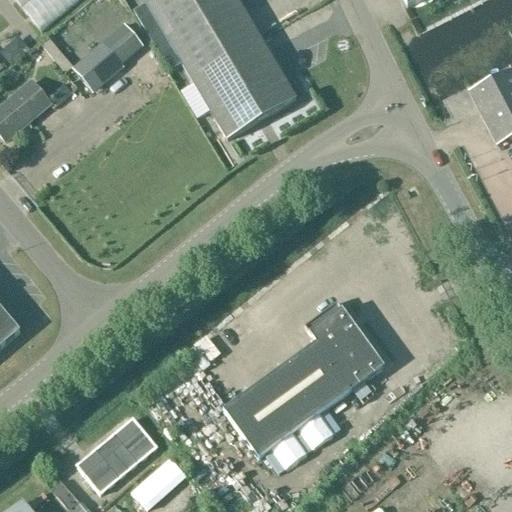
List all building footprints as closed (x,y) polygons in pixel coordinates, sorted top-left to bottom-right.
[(15,0),(40,29),(75,0),(15,0)] [(234,0),(157,0),(146,7),(227,145),(296,104),(234,0)] [(402,0),(408,12),(433,0),(402,0)] [(121,67),(142,49),(124,28),(102,46),(72,72),(93,97),(124,71),(121,67)] [(511,73),(469,96),(497,149),(511,141),(511,73)] [(0,111),(0,139),(5,146),(51,108),(32,86),(1,113),(0,111)] [(316,347),(223,414),(258,463),(384,371),(337,306),(304,330),(316,347)] [(0,312),(0,352),(20,336),(0,312)] [(480,325),(487,340),(499,335),(492,319),(480,325)] [(191,353),(213,359),(216,346),(194,340),(191,353)] [(185,394),(171,403),(184,425),(199,416),(185,394)] [(157,452),(131,422),(74,471),(99,501),(157,452)] [(232,485),(238,496),(255,486),(249,475),(232,485)] [(56,498),(68,511),(83,511),(65,491),(56,498)] [(148,511),(165,511),(166,511),(159,500),(146,508),(148,511)] [(475,502),(464,511),(480,511),(483,510),(475,502)]
